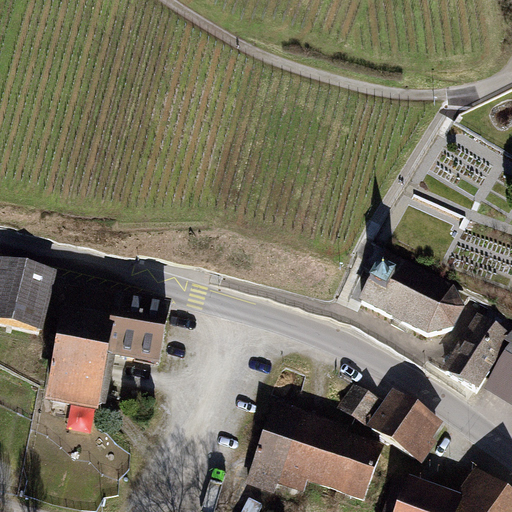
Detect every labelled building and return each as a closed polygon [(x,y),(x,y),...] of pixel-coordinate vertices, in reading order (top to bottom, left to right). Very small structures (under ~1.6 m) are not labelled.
[(368,296),(363,304),(430,338),(453,332),(462,313),(453,292),(426,278),(427,276),(424,274),(423,276),(389,258),(378,276),(368,296)] [(55,276),(3,264),(0,276),(0,326),(40,337),(55,276)] [(116,313),(72,304),(52,402),(99,411),(111,355),(160,365),(170,312),(133,305),(132,305),(118,302),(116,313)] [(481,321),(448,375),(478,394),(511,340),(481,321)] [(511,353),(492,386),(511,397),(511,353)] [(357,388),(351,397),(376,413),(382,404),(360,390),(357,388)] [(367,426),(376,413),(351,397),(350,396),(341,410),(367,426)] [(394,447),(417,413),(396,399),(373,433),(394,447)] [(438,427),(417,413),(394,447),(416,461),(438,427)] [(382,455),(273,417),(251,482),(276,490),(279,480),(303,488),(306,481),(365,502),(382,455)] [(469,508),(398,482),(387,511),(511,511),(511,497),(488,481),(469,508)]
